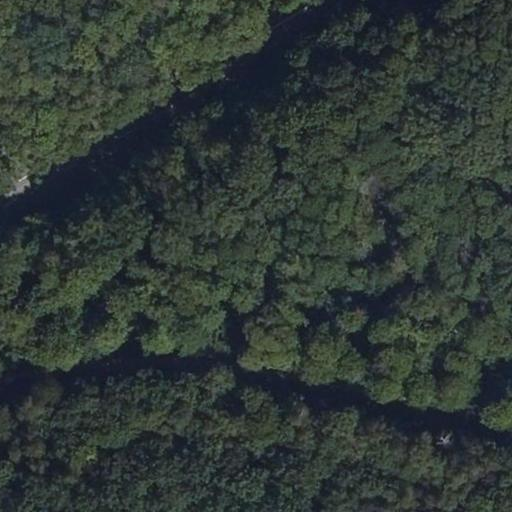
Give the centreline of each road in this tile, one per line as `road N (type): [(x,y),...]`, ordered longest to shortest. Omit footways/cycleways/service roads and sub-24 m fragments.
road 1 (track): [(0,403),(118,375),(511,453)]
road 2 (tertiary): [(0,196),(349,0)]
